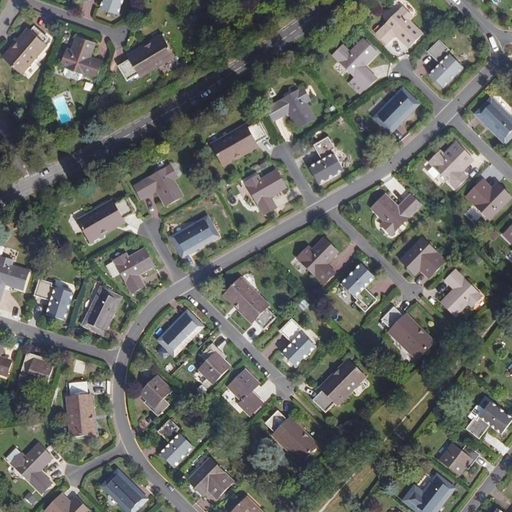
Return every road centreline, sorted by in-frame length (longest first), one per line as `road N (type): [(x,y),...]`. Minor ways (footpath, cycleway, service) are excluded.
road 1 (tertiary): [(337,0),(174,108),(37,181)]
road 2 (residential): [(184,284),(290,394)]
road 3 (residential): [(445,117),(379,174),(323,204)]
road 4 (residential): [(314,209),(184,284)]
road 5 (residential): [(0,321),(120,360)]
road 6 (residential): [(323,204),(411,293)]
